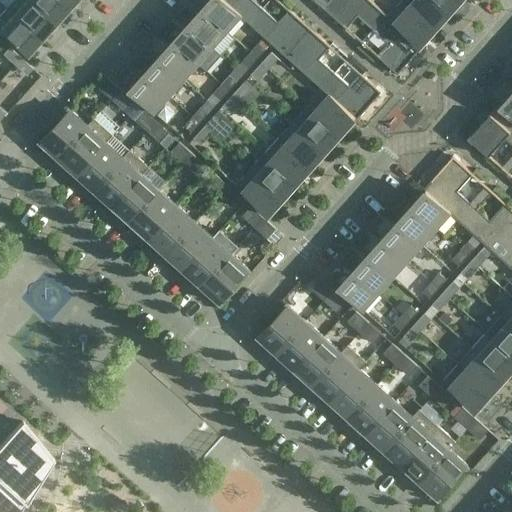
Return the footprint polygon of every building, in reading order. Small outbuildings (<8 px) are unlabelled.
[(53,19),(32,0),(11,0),(6,6),(38,35),(53,19)] [(67,3),(64,0),(32,0),(53,19),(67,3)] [(225,0),(209,0),(202,8),(227,30),(241,15),(242,14),(225,0)] [(254,0),(225,0),(242,14),(241,15),(250,22),(263,8),(254,0)] [(316,0),(326,9),(334,0),(316,0)] [(387,13),(371,0),(334,0),(326,9),(346,26),(357,14),(373,28),(387,13)] [(435,27),(403,0),(401,0),(388,15),(419,43),(421,43),(435,27)] [(449,11),(436,0),(403,0),(435,27),(449,11)] [(459,0),(436,0),(449,11),(459,0)] [(38,35),(6,6),(0,12),(0,30),(23,51),(38,35)] [(227,30),(202,8),(188,24),(213,46),(227,30)] [(310,27),(291,9),(279,22),(263,8),(250,22),(285,54),(310,27)] [(419,43),(388,15),(387,13),(373,28),(389,43),(378,55),(398,73),(423,45),(421,43),(419,43)] [(213,46),(188,24),(173,40),(198,63),(213,46)] [(318,57),(330,44),(310,27),(285,54),(321,86),(334,72),(318,57)] [(198,63),(173,40),(159,56),(184,79),(198,63)] [(258,42),(250,51),(257,57),(265,48),(258,42)] [(20,57),(10,48),(4,55),(14,64),(20,57)] [(249,66),(257,57),(250,51),(242,60),(249,66)] [(278,58),(271,52),(262,62),(269,68),(278,58)] [(184,79),(159,56),(144,72),(169,95),(184,79)] [(30,65),(20,57),(14,64),(24,72),(30,65)] [(260,78),(269,68),(262,62),(253,71),(260,78)] [(169,95),(144,72),(129,89),(155,111),(169,95)] [(382,91),(362,73),(350,86),(334,72),(321,86),(330,94),(355,116),(354,117),(357,119),(382,91)] [(230,74),(221,83),(228,89),(237,80),(230,74)] [(101,89),(112,98),(120,89),(110,79),(101,89)] [(220,99),(228,89),(221,83),(213,92),(220,99)] [(249,90),(242,84),(233,94),(240,100),(249,90)] [(131,98),(120,89),(112,98),(122,108),(131,98)] [(511,92),(501,104),(501,105),(500,105),(511,115),(511,92)] [(231,110),(240,100),(233,94),(225,104),(231,110)] [(355,116),(330,94),(316,109),(309,103),(341,132),(354,117),(355,116)] [(341,132),(309,103),(294,119),(326,148),(341,132)] [(506,169),(511,161),(511,115),(500,105),(501,105),(499,104),(468,138),(488,155),(504,137),(511,144),(511,154),(502,166),(506,169)] [(201,106),(193,115),(200,122),(208,112),(201,106)] [(70,108),(41,140),(51,150),(53,148),(61,155),(95,117),(94,117),(88,124),(70,108)] [(148,130),(156,121),(146,111),(137,121),(148,130)] [(191,131),(200,122),(193,115),(185,124),(191,131)] [(220,123),(213,116),(204,126),(211,132),(220,123)] [(95,117),(61,155),(69,162),(68,164),(77,173),(113,133),(95,117)] [(326,148),(294,119),(280,135),(312,164),(326,148)] [(167,130),(156,121),(148,130),(158,140),(167,130)] [(211,132),(204,126),(196,136),(202,142),(211,132)] [(113,133),(77,173),(87,182),(89,180),(97,187),(131,149),(113,133)] [(312,164),(280,135),(265,151),(297,180),(312,164)] [(183,162),(192,153),(181,143),(173,153),(183,162)] [(131,149),(97,187),(105,194),(103,196),(113,205),(148,165),(131,149)] [(297,180),(265,151),(251,168),(283,196),(297,180)] [(201,178),(209,168),(192,153),(183,162),(201,178)] [(473,171),(454,154),(424,188),(425,190),(426,189),(450,212),(460,220),(489,188),(486,185),(471,201),(457,189),(473,171)] [(148,165),(113,205),(123,214),(124,212),(133,219),(160,188),(143,173),(149,166),(148,165)] [(283,196),(251,168),(236,184),(268,213),(283,196)] [(208,185),(219,194),(228,185),(217,175),(208,185)] [(238,194),(228,185),(219,194),(230,204),(238,194)] [(160,188),(133,219),(141,226),(139,228),(149,237),(178,205),(160,188)] [(425,190),(424,188),(423,189),(425,190),(411,205),(436,228),(450,212),(426,189),(425,190)] [(494,251),(511,232),(511,206),(507,202),(491,220),(478,208),(493,191),(489,188),(460,220),(486,244),(494,251)] [(178,205),(149,237),(159,246),(160,244),(168,251),(196,221),(178,205)] [(436,228),(411,205),(397,221),(422,244),(436,228)] [(255,226),(264,217),(253,207),(244,217),(255,226)] [(274,226),(264,217),(255,226),(265,236),(274,226)] [(196,221),(168,251),(176,258),(175,260),(185,269),(214,237),(196,221)] [(422,244),(397,221),(382,238),(407,260),(422,244)] [(214,237),(185,269),(194,278),(196,276),(204,283),(231,253),(238,246),(220,230),(214,237)] [(511,232),(494,251),(511,267),(511,232)] [(407,260),(382,238),(368,254),(393,276),(407,260)] [(467,255),(475,246),(468,240),(460,249),(467,255)] [(459,265),(467,255),(460,249),(452,258),(459,265)] [(481,249),(472,260),(479,266),(488,256),(481,249)] [(231,253),(204,283),(212,290),(211,292),(221,301),(250,269),(231,253)] [(393,276),(368,254),(353,270),(378,292),(393,276)] [(470,276),(479,266),(472,260),(463,270),(470,276)] [(378,292),(353,270),(338,286),(363,309),(378,292)] [(438,288),(446,279),(439,272),(431,281),(438,288)] [(324,300),(333,290),(322,280),(314,290),(324,300)] [(430,297),(438,288),(431,281),(423,291),(430,297)] [(451,282),(443,292),(450,298),(459,288),(451,282)] [(343,299),(333,290),(324,300),(335,309),(343,299)] [(441,308),(450,298),(443,292),(434,302),(441,308)] [(511,302),(501,315),(511,324),(511,302)] [(288,303),(259,335),(269,345),(271,343),(279,350),(306,320),(288,303)] [(409,320),(418,311),(411,304),(402,314),(409,320)] [(360,332),(369,322),(358,312),(350,322),(360,332)] [(401,329),(409,320),(402,314),(394,323),(401,329)] [(423,315),(414,324),(421,330),(429,321),(423,315)] [(511,324),(501,315),(487,331),(511,353),(511,324)] [(306,320),(279,350),(287,357),(285,359),(295,368),(324,336),(306,320)] [(379,331),(369,322),(360,332),(370,341),(379,331)] [(412,340),(421,330),(414,324),(405,334),(412,340)] [(511,367),(511,353),(487,331),(472,347),(504,376),(511,367)] [(324,336),(295,368),(305,377),(306,375),(315,382),(348,345),(348,344),(341,351),(324,336)] [(396,364),(405,354),(394,344),(385,354),(396,364)] [(348,345),(315,382),(323,389),(321,391),(331,400),(366,361),(348,345)] [(504,376),(472,347),(458,363),(490,392),(504,376)] [(415,363),(405,354),(396,364),(406,373),(415,363)] [(366,361),(331,400),(341,409),(342,407),(350,414),(378,384),(360,368),(367,361),(366,361)] [(443,380),(475,409),(490,392),(458,363),(443,380)] [(432,396),(440,386),(430,376),(421,386),(432,396)] [(378,384),(350,414),(358,421),(357,423),(367,432),(396,400),(378,384)] [(450,395),(440,386),(432,396),(442,405),(450,395)] [(396,400),(367,432),(376,441),(378,439),(386,446),(420,409),(419,408),(413,415),(396,400)] [(420,409),(386,446),(394,453),(392,455),(402,464),(438,425),(420,409)] [(465,409),(457,418),(467,428),(476,418),(465,409)] [(486,427),(476,418),(467,428),(478,437),(486,427)] [(0,443),(0,511),(14,511),(17,509),(18,510),(32,487),(31,486),(45,463),(46,464),(47,463),(43,459),(48,453),(21,420),(0,443)] [(438,425),(402,464),(412,473),(414,471),(422,478),(456,441),(438,425)] [(456,441),(422,478),(430,486),(428,487),(439,497),(468,464),(450,448),(456,441)]
